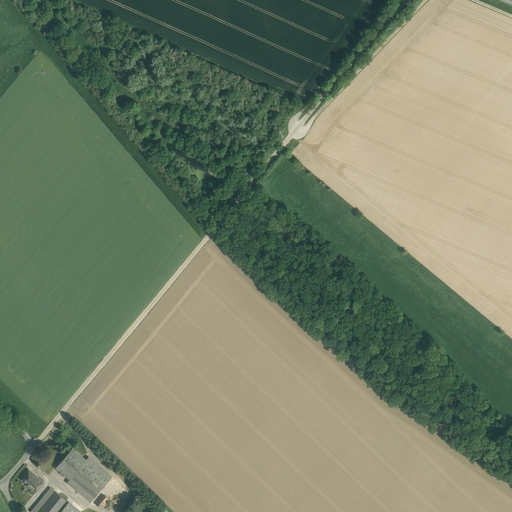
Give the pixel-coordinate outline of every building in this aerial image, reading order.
[(72,448),(56,468),(70,479),(76,471),(79,468),(86,460),(72,448)] [(111,476),(88,457),(86,460),(79,468),(102,487),(111,476)] [(43,482),(28,470),(21,479),(24,482),(24,481),(27,483),(26,485),(27,485),(28,484),(33,488),(32,489),(36,492),(43,482)] [(99,491),(76,471),(70,479),(67,482),(90,502),(99,491)] [(49,499),(37,511),(55,511),(64,502),(66,500),(55,491),(53,493),(51,496),(49,499)] [(44,495),(30,511),(37,511),(49,499),(44,495)] [(104,495),(96,505),(101,509),(109,499),(104,495)] [(150,511),(151,510),(150,507),(148,504),(145,502),(142,501),(138,502),(135,504),(133,507),(133,511),(132,511),(150,511)] [(64,502),(55,511),(60,511),(66,505),(64,502)] [(80,511),(68,502),(66,505),(60,511),(80,511)]
